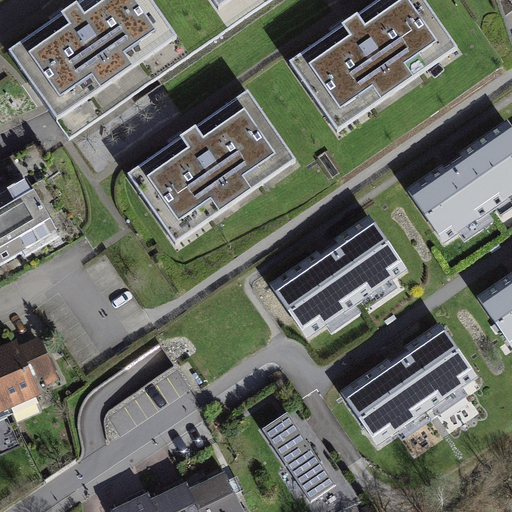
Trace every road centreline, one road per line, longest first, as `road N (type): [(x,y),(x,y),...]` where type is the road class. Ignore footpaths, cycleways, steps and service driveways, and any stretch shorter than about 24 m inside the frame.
road 1 (residential): [(31,511),(256,361),(326,373)]
road 2 (unclassified): [(326,373),(511,248)]
road 3 (track): [(395,495),(424,493),(511,443)]
